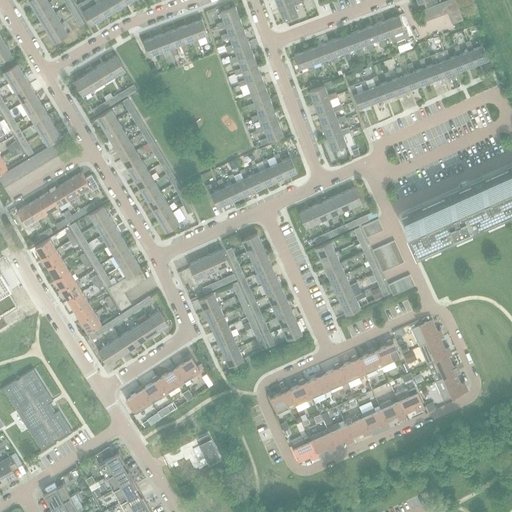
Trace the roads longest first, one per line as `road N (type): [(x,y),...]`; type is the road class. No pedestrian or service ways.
road 1 (residential): [(332,352),(259,393),(299,470),(469,399),(476,377),(447,316),(431,308)]
road 2 (residential): [(155,258),(44,72)]
road 3 (residential): [(99,391),(0,224)]
road 4 (residential): [(99,391),(190,332),(155,258)]
road 5 (residential): [(44,72),(120,27),(189,0)]
road 6 (residential): [(332,352),(263,209)]
road 7 (residential): [(321,182),(269,44)]
road 8 (residential): [(388,210),(511,156)]
road 9 (residential): [(269,44),(386,0)]
